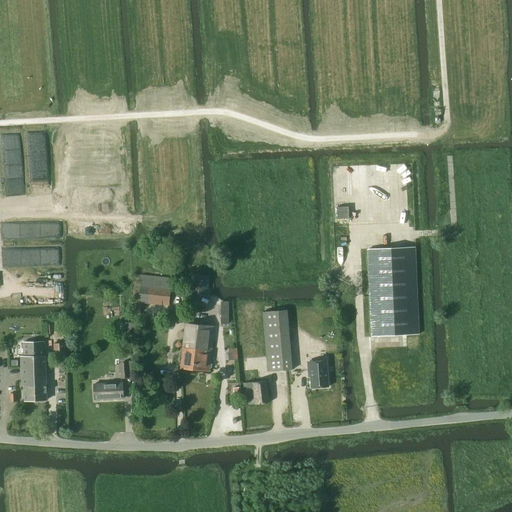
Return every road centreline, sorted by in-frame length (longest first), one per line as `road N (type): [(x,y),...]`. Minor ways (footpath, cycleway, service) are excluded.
road 1 (tertiary): [(0,439),(187,447),(511,414)]
road 2 (track): [(430,0),(445,222)]
